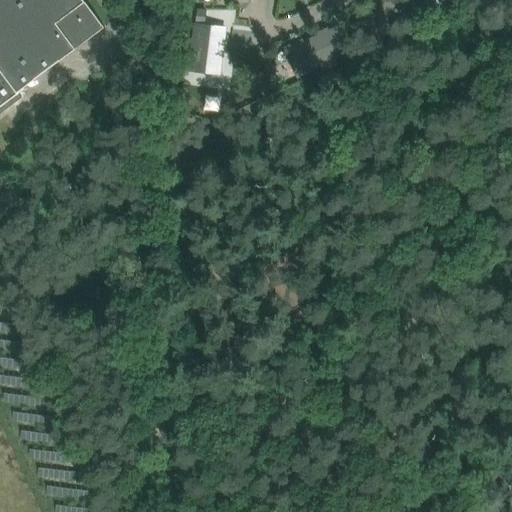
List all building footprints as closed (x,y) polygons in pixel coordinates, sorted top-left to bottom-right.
[(0,0),(0,116),(22,100),(19,96),(25,91),(25,90),(106,29),(84,0),(0,0)] [(197,9),(195,21),(204,23),(205,10),(197,9)] [(392,31),(384,14),(379,16),(377,13),(349,25),(358,45),(392,31)] [(191,60),(189,70),(219,74),(225,28),(195,24),(194,37),(191,60)] [(283,47),(296,75),(349,52),(337,25),(303,41),(302,38),(283,47)] [(264,71),(254,76),(262,93),(272,88),(264,71)]
